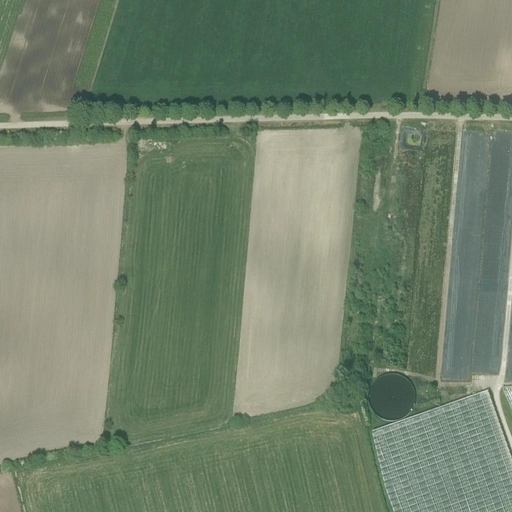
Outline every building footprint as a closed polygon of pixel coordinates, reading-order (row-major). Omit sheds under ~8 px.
[(48,99),(60,102),(70,62),(58,59),(61,47),(28,39),(35,12),(2,3),(0,11),(0,101),(0,102),(1,98),(16,102),(17,96),(46,104),(48,99)] [(361,123),(361,137),(374,137),(374,122),(361,123)] [(362,159),(375,159),(375,149),(362,149),(362,159)] [(374,179),(374,163),(358,163),(358,178),(374,179)] [(511,511),(511,448),(492,391),(370,433),(397,511),(511,511)]
